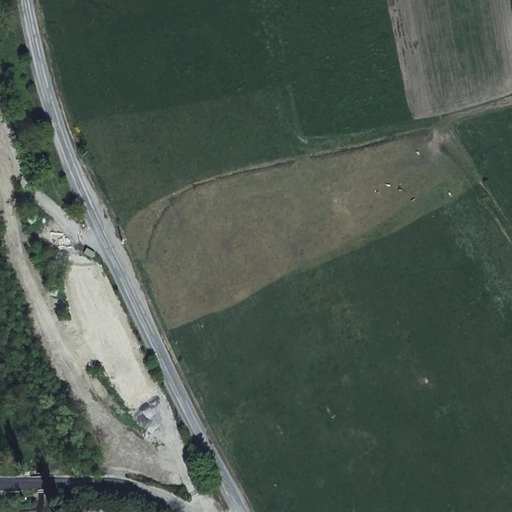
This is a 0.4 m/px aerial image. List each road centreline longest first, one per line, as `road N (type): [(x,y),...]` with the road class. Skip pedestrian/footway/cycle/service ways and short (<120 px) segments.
road 1 (tertiary): [(25,0),(67,158),(242,511)]
road 2 (tertiary): [(186,511),(112,482),(0,483)]
